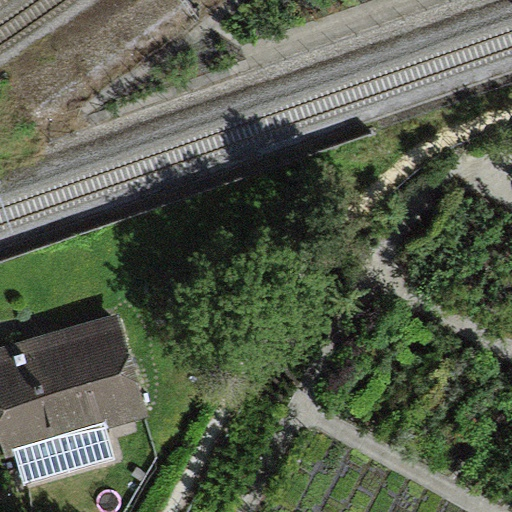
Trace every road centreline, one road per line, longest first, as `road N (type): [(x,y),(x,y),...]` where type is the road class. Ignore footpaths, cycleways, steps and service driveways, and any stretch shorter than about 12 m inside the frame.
road 1 (track): [(511,107),(391,165),(297,274),(168,511)]
road 2 (track): [(511,168),(383,244),(256,511)]
road 3 (track): [(304,410),(491,511)]
road 4 (track): [(440,0),(239,69)]
road 5 (track): [(374,264),(511,342)]
